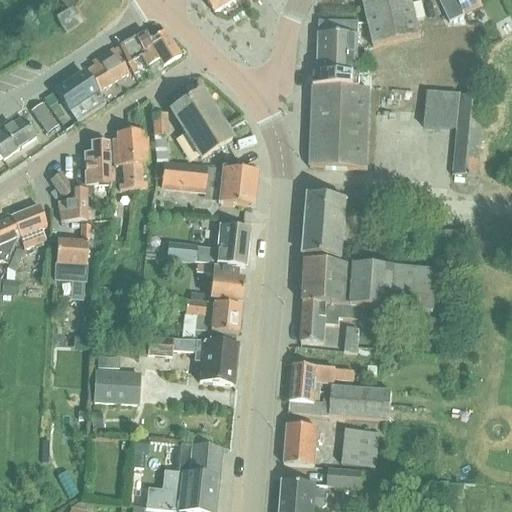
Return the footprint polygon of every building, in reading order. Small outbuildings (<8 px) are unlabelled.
[(206,0),(216,16),(238,0),(206,0)] [(362,0),(374,49),(421,38),(412,0),(362,0)] [(465,18),(456,0),(438,0),(450,26),(465,18)] [(456,0),(465,18),(484,10),(479,0),(456,0)] [(71,13),(57,22),(65,34),(79,26),(77,22),(74,17),(73,17),(71,13)] [(320,23),(318,77),(357,77),(359,25),(320,23)] [(147,31),(119,48),(128,66),(129,66),(134,62),(142,58),(149,69),(160,63),(163,69),(181,59),(165,33),(159,36),(152,40),(148,35),(147,31)] [(116,56),(119,54),(117,50),(102,58),(93,64),(97,71),(89,76),(100,93),(129,76),(116,56)] [(134,62),(129,66),(134,76),(140,73),(134,62)] [(95,94),(86,80),(83,75),(69,84),(55,94),(60,102),(64,108),(76,126),(90,116),(104,107),(95,94)] [(314,77),(313,89),(359,91),(360,77),(357,77),(318,77),(314,77)] [(313,89),(310,171),(311,171),(367,173),(371,92),(359,91),(313,89)] [(55,94),(44,101),(49,109),(60,102),(55,94)] [(171,113),(202,161),(233,142),(202,94),(171,113)] [(479,181),(486,101),(425,96),(422,130),(457,133),(453,178),(479,181)] [(46,136),(56,129),(41,106),(31,113),(46,136)] [(154,139),(168,138),(167,116),(153,117),(154,139)] [(0,156),(4,161),(36,139),(22,119),(0,134),(0,156)] [(141,134),(129,136),(134,192),(146,191),(146,186),(142,186),(140,167),(148,167),(146,141),(142,141),(141,134)] [(134,192),(129,136),(117,137),(118,144),(113,144),(115,169),(122,169),(124,188),(120,188),(121,194),(134,192)] [(168,138),(154,139),(154,165),(157,165),(159,165),(168,164),(168,138)] [(91,155),(84,155),(85,193),(86,193),(87,202),(93,202),(93,189),(110,188),(109,145),(90,145),(91,155)] [(157,165),(155,180),(157,180),(156,187),(162,187),(161,189),(204,193),(206,169),(159,165),(157,165)] [(221,195),(219,206),(251,210),(255,176),(223,172),(221,195)] [(61,201),(73,192),(62,175),(49,183),(61,201)] [(87,224),(86,193),(85,193),(73,193),(73,203),(57,205),(60,225),(87,224)] [(309,198),(304,258),(342,261),(347,201),(309,198)] [(39,208),(11,219),(19,240),(20,242),(25,252),(45,243),(41,233),(47,230),(39,208)] [(0,264),(9,268),(14,257),(16,252),(20,242),(19,240),(11,219),(0,223),(0,264)] [(85,285),(86,268),(88,245),(90,245),(91,228),(82,227),(81,244),(58,242),(56,266),(55,283),(85,285)] [(197,249),(171,246),(169,261),(245,270),(249,231),(220,228),(217,255),(212,255),(212,252),(197,250),(197,249)] [(436,249),(463,247),(462,232),(435,234),(436,249)] [(7,272),(6,283),(3,282),(1,296),(18,297),(20,284),(14,283),(14,275),(23,255),(16,252),(9,268),(7,272)] [(433,314),(435,272),(307,265),(302,346),(324,347),(325,328),(339,329),(340,321),(359,322),(359,310),(433,314)] [(211,277),(210,294),(192,292),(191,299),(226,303),(226,304),(241,306),(244,281),(238,281),(239,273),(196,269),(196,275),(211,277)] [(192,344),(235,346),(236,337),(238,338),(241,310),(186,303),(182,337),(193,339),(192,344)] [(67,321),(67,335),(81,336),(81,321),(67,321)] [(347,331),(345,355),(357,356),(358,351),(360,332),(347,331)] [(88,340),(79,339),(78,352),(88,352),(88,340)] [(235,346),(192,344),(140,341),(139,357),(147,357),(147,358),(171,360),(172,355),(194,356),(194,364),(201,365),(199,384),(232,388),(237,348),(235,348),(235,346)] [(119,371),(120,360),(98,359),(97,370),(119,371)] [(336,374),(294,369),(290,416),(332,420),(332,418),(390,423),(393,395),(333,390),(332,401),(325,400),(324,407),(320,407),(322,386),(335,388),(335,383),(353,385),(354,375),(336,374)] [(139,377),(94,374),(92,406),(137,408),(139,377)] [(101,428),(100,415),(91,416),(91,428),(101,428)] [(425,424),(427,441),(445,439),(443,422),(425,424)] [(287,428),(283,468),(315,470),(319,430),(287,428)] [(377,471),(380,437),(347,433),(343,468),(377,471)] [(135,443),(133,470),(143,471),(145,444),(135,443)] [(145,491),(143,511),(149,511),(215,511),(221,452),(181,448),(178,475),(161,474),(159,492),(145,491)] [(429,456),(428,473),(452,475),(453,458),(429,456)] [(330,473),(329,489),(361,492),(362,476),(330,473)] [(436,482),(435,492),(458,494),(458,483),(436,482)] [(420,483),(418,497),(433,498),(434,485),(420,483)] [(281,511),(322,511),(327,508),(328,498),(324,492),(317,492),(317,488),(284,485),(281,511)]
